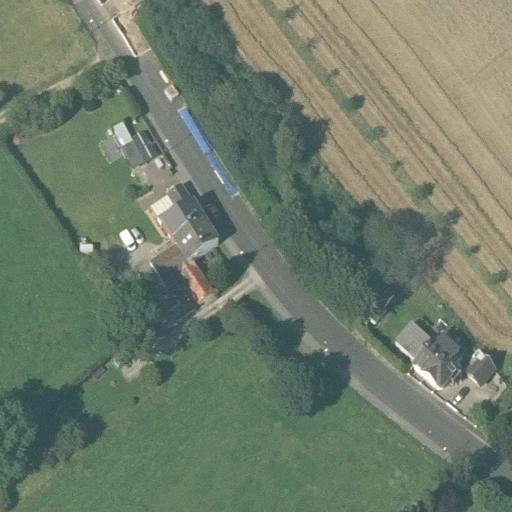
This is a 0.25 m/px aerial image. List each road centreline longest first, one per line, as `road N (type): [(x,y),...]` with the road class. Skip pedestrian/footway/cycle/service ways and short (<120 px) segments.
road 1 (secondary): [(97,0),(298,305),(511,487)]
road 2 (track): [(0,117),(126,48)]
